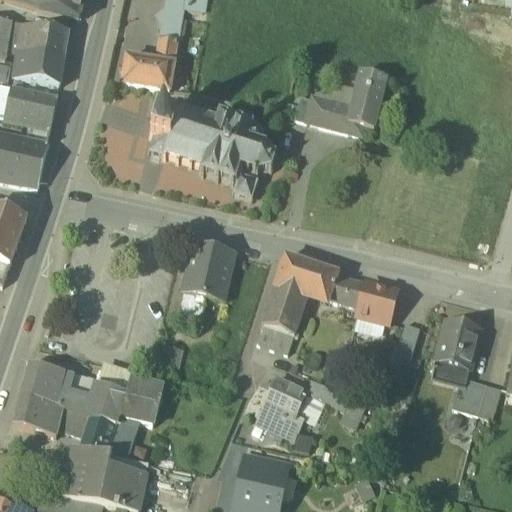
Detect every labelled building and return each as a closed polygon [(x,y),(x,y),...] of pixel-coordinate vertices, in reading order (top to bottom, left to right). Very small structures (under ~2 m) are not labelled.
[(0,0),(0,3),(37,16),(40,5),(28,0),(0,0)] [(71,24),(78,25),(82,0),(41,0),(40,5),(37,16),(71,24)] [(162,27),(160,43),(175,45),(180,14),(202,17),(204,0),(167,0),(164,16),(158,20),(162,27)] [(0,25),(0,66),(3,67),(5,57),(16,58),(16,56),(21,29),(0,25)] [(21,29),(16,56),(64,64),(68,37),(21,29)] [(168,97),(173,69),(176,46),(175,45),(160,43),(159,43),(156,67),(126,62),(121,90),(168,97)] [(59,91),(64,64),(16,56),(16,58),(14,68),(12,82),(59,91)] [(306,127),(360,141),(363,131),(375,134),(387,86),(361,79),(357,96),(353,113),(316,103),(312,102),(306,124),(306,127)] [(317,99),(316,103),(353,113),(357,96),(332,90),(329,102),(317,99)] [(0,121),(3,122),(10,93),(0,91),(0,121)] [(10,93),(3,122),(51,133),(57,104),(10,93)] [(294,124),(306,127),(306,124),(312,102),(301,99),(294,124)] [(249,205),(250,207),(252,206),(251,205),(256,189),(257,188),(257,186),(255,187),(254,187),(255,181),(256,182),(258,178),(268,176),(270,178),(272,177),(270,174),(273,164),(276,163),(276,160),(272,161),(265,153),(266,150),(264,149),(263,152),(257,150),(260,142),(262,142),(262,140),(260,140),(257,135),(259,133),(257,132),(256,134),(254,133),(254,132),(251,131),(252,128),(249,127),(248,130),(236,127),(237,124),(234,123),(233,126),(221,122),(222,119),(219,118),(218,121),(215,120),(215,122),(218,123),(217,126),(211,124),(206,123),(207,119),(205,119),(204,122),(193,119),(194,115),(192,115),(191,118),(180,115),(181,111),(179,111),(178,114),(165,110),(164,108),(162,109),(164,111),(160,123),(156,121),(149,142),(153,143),(149,156),(147,157),(148,159),(150,158),(163,162),(162,164),(165,165),(166,162),(176,165),(175,168),(178,169),(179,166),(190,169),(189,172),(191,173),(192,170),(202,173),(201,176),(198,175),(198,177),(201,178),(200,181),(202,182),(203,179),(216,183),(215,186),(217,187),(218,184),(231,188),(230,191),(232,191),(233,188),(236,189),(233,199),(231,200),(232,201),(234,200),(249,205)] [(0,187),(37,194),(47,149),(0,139),(0,187)] [(26,223),(0,213),(0,266),(9,270),(26,223)] [(89,233),(78,230),(76,239),(87,241),(89,233)] [(205,303),(222,307),(233,260),(193,251),(183,298),(205,303)] [(275,290),(273,294),(306,305),(308,299),(328,306),(336,282),(337,280),(284,262),(275,290)] [(0,290),(1,291),(9,270),(0,266),(0,290)] [(328,306),(357,315),(364,289),(336,282),(328,306)] [(384,330),(388,331),(396,298),(364,289),(357,315),(355,323),(357,323),(384,330)] [(294,342),(306,305),(273,294),(261,331),(263,331),(294,342)] [(177,323),(199,328),(205,303),(183,298),(177,323)] [(381,344),(384,330),(357,323),(353,336),(381,344)] [(435,367),(469,375),(479,335),(445,326),(435,367)] [(394,361),(409,366),(419,335),(404,330),(402,335),(394,361)] [(257,350),(287,360),(294,342),(263,331),(257,350)] [(161,377),(172,380),(178,359),(166,356),(161,377)] [(469,375),(435,367),(429,386),(457,394),(458,389),(465,391),(469,375)] [(54,412),(62,414),(65,415),(69,397),(74,382),(30,369),(21,403),(52,411),(54,412)] [(96,389),(126,399),(129,385),(131,380),(102,370),(97,386),(96,389)] [(96,389),(97,386),(74,379),(74,382),(69,397),(91,404),(96,389)] [(283,441),(286,443),(295,422),(304,401),(306,398),(276,384),(256,428),(269,434),(283,441)] [(114,432),(105,460),(125,464),(138,428),(152,432),(157,411),(159,412),(160,407),(158,406),(162,393),(129,385),(126,399),(96,389),(91,404),(69,397),(65,415),(114,432)] [(311,386),(306,398),(304,401),(324,410),(343,417),(349,402),(311,386)] [(484,396),(465,391),(458,389),(457,394),(451,415),(477,422),(491,426),(500,397),(500,396),(486,391),(484,396)] [(304,401),(295,422),(314,431),(324,410),(304,401)] [(349,402),(343,417),(338,429),(355,436),(366,409),(349,402)] [(14,431),(55,443),(58,434),(57,433),(62,414),(54,412),(52,411),(21,403),(14,431)] [(114,432),(65,415),(62,414),(57,433),(58,434),(83,443),(79,454),(105,460),(114,432)] [(283,441),(269,434),(263,447),(273,447),(279,450),(283,441)] [(312,443),(296,440),(292,456),(308,460),(312,443)] [(143,468),(125,464),(105,460),(79,454),(72,453),(62,502),(62,503),(73,506),(101,511),(102,511),(138,511),(147,469),(143,468)] [(242,474),(285,483),(285,482),(288,471),(245,461),(242,474)] [(233,511),(278,511),(281,504),(287,505),(291,503),(294,489),(292,486),(292,484),(285,482),(285,483),(242,474),(233,511)] [(374,501),(366,484),(354,490),(362,507),(374,501)] [(71,511),(73,506),(62,503),(41,498),(37,511),(71,511)]
